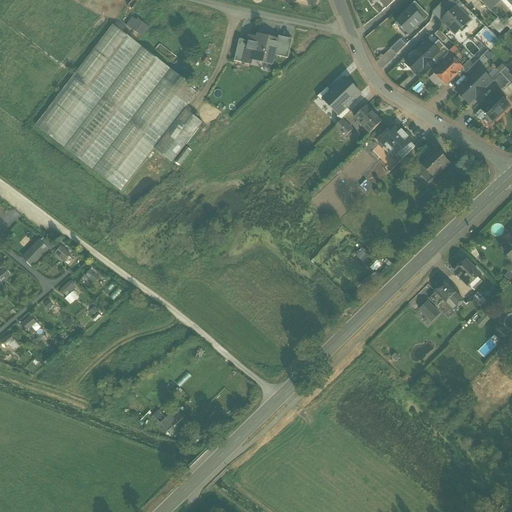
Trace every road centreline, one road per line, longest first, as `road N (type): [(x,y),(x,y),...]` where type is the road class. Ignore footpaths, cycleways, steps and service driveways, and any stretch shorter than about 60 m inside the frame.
road 1 (unclassified): [(0,183),(279,398)]
road 2 (secondary): [(279,398),(511,174)]
road 3 (residential): [(511,172),(380,88),(354,37)]
road 4 (unclassified): [(354,37),(194,0)]
road 5 (secondary): [(163,511),(279,398)]
